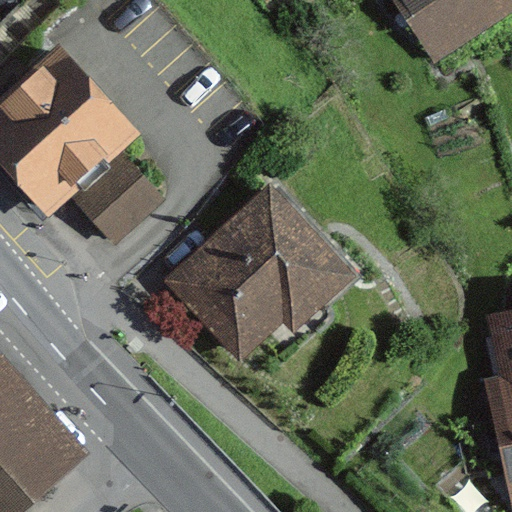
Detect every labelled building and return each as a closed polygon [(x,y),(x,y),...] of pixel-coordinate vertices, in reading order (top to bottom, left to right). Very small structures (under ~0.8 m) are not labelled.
[(0,0),(0,24),(24,0),(0,0)] [(511,6),(511,0),(394,0),(433,61),(511,6)] [(61,201),(158,117),(79,26),(28,70),(20,62),(0,79),(0,151),(45,204),(55,194),(61,201)] [(122,238),(174,193),(133,147),(81,192),(122,238)] [(298,327),(364,264),(277,172),(173,271),(251,352),(288,317),(298,327)] [(511,298),(492,303),(508,378),(489,382),(511,483),(511,298)] [(0,511),(14,511),(101,437),(0,322),(0,511)]
